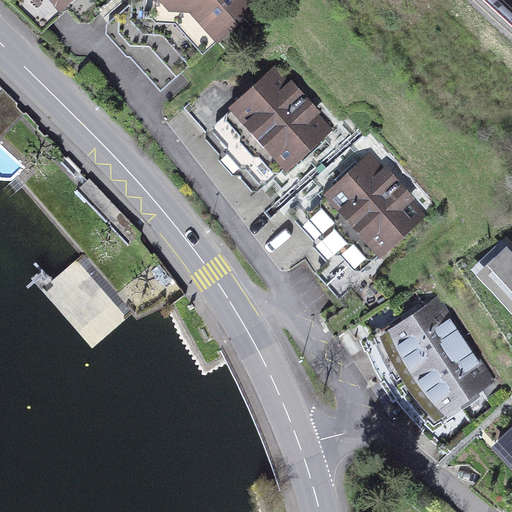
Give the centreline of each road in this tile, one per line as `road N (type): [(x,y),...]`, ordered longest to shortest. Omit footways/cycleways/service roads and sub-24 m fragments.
road 1 (primary): [(300,447),(240,317),(180,232),(0,45)]
road 2 (residential): [(300,447),(359,426),(476,511)]
